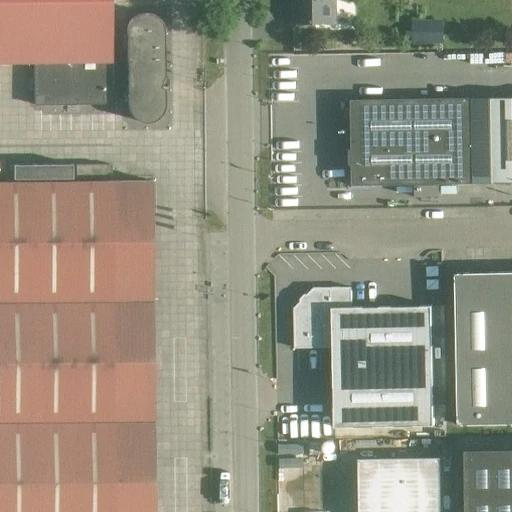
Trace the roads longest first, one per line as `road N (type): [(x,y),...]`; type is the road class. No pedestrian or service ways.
road 1 (unclassified): [(246,511),(241,0)]
road 2 (unknown): [(243,261),(511,261)]
